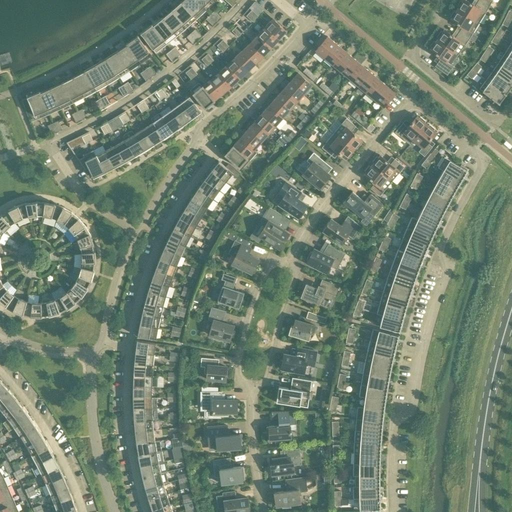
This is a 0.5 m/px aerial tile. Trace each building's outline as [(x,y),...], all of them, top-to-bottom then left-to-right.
[(206,11),(196,0),(183,0),(181,2),(197,19),(206,11)] [(214,0),(196,0),(206,11),(216,1),(214,0)] [(489,7),(479,1),(475,6),(465,0),(462,0),(462,1),(461,1),(457,6),(458,7),(457,9),(479,23),(489,7)] [(181,2),(172,10),(187,28),(197,19),(181,2)] [(479,23),(457,9),(456,10),(457,10),(456,12),(454,11),(451,17),(452,17),(451,19),(450,20),(462,27),(459,33),(469,40),(479,23)] [(172,10),(162,18),(177,37),(187,28),(172,10)] [(249,13),(255,19),(258,16),(252,10),(249,13)] [(210,15),(217,22),(221,18),(214,11),(210,15)] [(255,19),(249,13),(246,16),(253,22),(255,19)] [(217,22),(210,15),(206,19),(213,26),(217,22)] [(511,20),(506,17),(502,24),(507,27),(511,20)] [(162,18),(153,26),(152,26),(167,45),(177,37),(162,18)] [(273,18),(265,27),(278,40),(287,31),(286,31),(273,19),(273,18)] [(152,26),(153,26),(152,25),(141,33),(142,35),(156,53),(167,45),(152,26)] [(235,28),(241,34),(244,31),(238,25),(235,28)] [(278,40),(265,27),(257,35),(271,48),(278,40)] [(241,34),(235,28),(232,31),(238,37),(241,34)] [(500,28),(495,35),(500,38),(505,31),(500,28)] [(191,33),(197,40),(201,36),(195,29),(191,33)] [(469,40),(459,33),(455,38),(444,29),(443,30),(444,30),(442,32),(441,31),(437,37),(438,38),(437,39),(436,40),(458,55),(469,40)] [(197,40),(191,33),(187,37),(193,44),(197,40)] [(271,48),(257,35),(250,43),(263,56),(271,48)] [(500,38),(495,35),(491,41),(496,45),(500,38)] [(128,44),(141,64),(152,56),(139,37),(138,36),(126,44),(127,45),(128,44)] [(324,58),(336,44),(327,36),(327,37),(316,50),(315,51),(324,58)] [(223,40),(220,43),(226,49),(229,46),(223,40)] [(458,55),(436,40),(437,40),(435,42),(434,41),(430,47),(431,47),(430,49),(429,50),(441,58),(435,66),(447,75),(454,66),(451,65),(458,55)] [(226,49),(220,43),(217,45),(223,52),(226,49)] [(250,43),(242,51),(255,64),(263,56),(250,43)] [(128,44),(127,45),(117,51),(130,71),(141,64),(128,44)] [(344,51),(336,44),(324,58),(332,65),(344,51)] [(488,46),(484,53),(489,56),(493,49),(488,46)] [(175,47),(171,51),(177,58),(181,54),(175,47)] [(117,51),(106,58),(119,78),(130,71),(117,51)] [(177,58),(171,51),(166,54),(172,61),(177,58)] [(242,51),(234,58),(247,72),(255,64),(242,51)] [(353,58),(344,51),(332,65),(341,72),(353,58)] [(489,56),(484,53),(480,59),(485,62),(489,56)] [(511,58),(505,53),(499,62),(511,71),(511,58)] [(205,57),(210,63),(213,61),(208,54),(205,57)] [(210,63),(205,57),(202,59),(207,66),(210,63)] [(119,78),(106,58),(96,65),(108,85),(119,78)] [(234,58),(227,66),(239,79),(247,72),(234,58)] [(353,58),(341,72),(349,79),(361,65),(353,58)] [(511,71),(499,62),(493,71),(511,84),(511,71)] [(477,63),(472,69),(476,73),(481,67),(477,63)] [(108,85),(96,65),(85,71),(96,91),(108,85)] [(370,72),(361,65),(349,79),(358,86),(370,72)] [(227,66),(219,73),(231,87),(239,79),(227,66)] [(150,67),(145,70),(151,78),(155,74),(150,67)] [(192,68),(189,70),(194,77),(197,74),(192,68)] [(309,77),(312,73),(306,68),(303,72),(309,77)] [(476,73),(472,69),(467,75),(471,79),(476,73)] [(151,78),(145,70),(140,73),(146,81),(151,78)] [(194,77),(189,70),(186,73),(191,79),(194,77)] [(96,91),(85,71),(74,77),(85,98),(96,91)] [(511,84),(493,71),(486,80),(506,94),(511,86),(511,84)] [(378,79),(370,72),(358,86),(366,93),(378,79)] [(219,73),(210,80),(222,94),(231,87),(219,73)] [(298,73),(290,81),(304,94),(312,85),(311,85),(298,74),(299,73),(298,73)] [(312,73),(309,77),(315,82),(318,79),(312,73)] [(74,77),(62,82),(73,104),(85,98),(74,77)] [(177,88),(180,85),(175,79),(172,81),(177,88)] [(378,79),(366,93),(375,100),(387,86),(378,79)] [(210,80),(202,86),(214,101),(222,94),(210,80)] [(506,94),(486,80),(479,89),(486,94),(484,96),(485,97),(492,103),(493,103),(495,101),(499,104),(506,94)] [(304,94),(290,81),(283,90),(297,102),(304,94)] [(62,82),(51,88),(61,109),(73,104),(62,82)] [(123,85),(128,93),(133,90),(128,82),(123,85)] [(325,91),(328,88),(322,82),(319,86),(325,91)] [(214,101),(202,86),(199,83),(190,90),(205,108),(204,108),(205,109),(205,108),(214,101)] [(128,93),(123,85),(118,88),(123,96),(128,93)] [(395,93),(387,86),(375,100),(384,108),(384,107),(383,107),(395,93),(395,94),(395,93)] [(51,88),(40,93),(49,115),(61,109),(51,88)] [(334,93),(328,88),(325,91),(331,96),(334,93)] [(158,91),(163,98),(166,96),(161,89),(158,91)] [(297,102),(283,90),(276,98),(290,110),(297,102)] [(163,98),(158,91),(154,94),(159,101),(163,98)] [(40,93),(40,92),(27,97),(27,98),(22,100),(31,122),(37,120),(49,115),(40,93)] [(100,99),(105,107),(110,104),(105,96),(100,99)] [(180,104),(191,119),(201,111),(200,110),(189,97),(180,104)] [(290,110),(276,98),(269,106),(283,118),(290,110)] [(105,107),(100,99),(95,102),(100,110),(105,107)] [(321,99),(316,105),(319,108),(325,102),(321,99)] [(339,109),(342,105),(336,100),(333,104),(339,109)] [(140,103),(145,110),(149,108),(144,101),(140,103)] [(145,110),(140,103),(137,105),(142,113),(145,110)] [(180,104),(171,110),(182,126),(191,119),(180,104)] [(319,108),(316,105),(311,111),(314,114),(319,108)] [(342,105),(339,109),(345,114),(348,110),(342,105)] [(269,106),(262,114),(275,126),(283,118),(269,106)] [(77,112),(81,120),(86,117),(82,109),(77,112)] [(171,110),(162,116),(173,132),(182,126),(171,110)] [(81,120),(77,112),(72,114),(76,123),(81,120)] [(357,120),(360,117),(354,112),(351,115),(357,120)] [(151,119),(153,123),(163,138),(173,132),(162,116),(160,113),(151,119)] [(275,126),(262,114),(254,122),(268,134),(275,126)] [(302,121),(305,124),(310,118),(307,115),(302,121)] [(413,140),(427,124),(426,124),(424,122),(425,121),(420,117),(419,118),(418,117),(418,116),(417,116),(408,127),(403,123),(405,121),(404,121),(395,132),(410,145),(413,141),(413,140)] [(366,122),(360,117),(357,120),(363,125),(366,122)] [(346,118),(334,133),(354,150),(355,150),(354,150),(356,148),(357,149),(361,144),(360,143),(361,141),(362,141),(351,131),(355,127),(357,128),(346,118)] [(53,123),(57,132),(62,129),(58,121),(53,123)] [(305,124),(302,121),(296,127),(300,130),(305,124)] [(268,134),(254,122),(247,130),(261,143),(268,134)] [(57,132),(53,123),(48,126),(51,134),(57,132)] [(153,123),(144,128),(154,145),(163,138),(153,123)] [(371,132),(375,127),(370,123),(367,128),(371,132)] [(427,124),(413,140),(413,141),(422,148),(419,152),(424,156),(434,145),(433,145),(432,147),(427,143),(436,132),(436,131),(435,132),(434,130),(435,129),(429,125),(428,126),(427,124)] [(144,128),(134,134),(144,151),(154,145),(144,128)] [(305,128),(300,134),(305,137),(308,135),(309,132),(305,128)] [(322,137),(327,140),(333,132),(328,128),(322,137)] [(247,130),(240,138),(254,151),(254,150),(261,143),(247,130)] [(293,131),(287,137),(291,140),(296,134),(293,131)] [(281,136),(276,141),(284,148),(291,140),(287,137),(284,133),(281,136)] [(354,150),(334,133),(322,148),(333,157),(333,156),(332,155),(335,150),(346,160),(347,159),(348,157),(349,158),(353,153),(352,152),(354,150)] [(134,134),(125,140),(134,156),(144,151),(134,134)] [(240,138),(225,155),(225,156),(226,155),(239,167),(238,167),(239,168),(239,167),(242,169),(257,153),(254,150),(254,151),(240,138)] [(134,156),(125,140),(115,145),(125,162),(134,156)] [(115,145),(106,151),(115,167),(125,162),(115,145)] [(278,147),(273,153),(276,156),(282,150),(278,147)] [(115,167),(106,151),(96,156),(104,173),(115,167)] [(276,156),(273,153),(268,159),(271,162),(276,156)] [(308,168),(303,174),(319,188),(321,187),(321,188),(326,183),(325,182),(330,176),(323,170),(323,167),(322,166),(325,162),(313,153),(307,161),(310,164),(307,167),(308,168)] [(426,159),(431,163),(436,158),(431,153),(426,159)] [(372,164),(372,165),(392,182),(404,167),(393,158),(394,160),(390,164),(380,155),(379,156),(378,158),(377,157),(372,162),(374,163),(372,164)] [(104,173),(96,156),(85,161),(93,176),(93,178),(104,173)] [(443,170),(461,181),(469,169),(461,165),(460,167),(444,157),(438,168),(443,171),(443,170)] [(431,163),(426,159),(421,165),(426,169),(431,163)] [(211,170),(226,182),(233,173),(220,162),(219,161),(211,170)] [(392,182),(372,165),(371,165),(372,165),(370,167),(369,166),(365,171),(366,172),(365,174),(364,173),(364,174),(375,183),(371,188),(369,186),(369,187),(380,196),(392,182)] [(265,173),(261,169),(256,175),(260,179),(265,173)] [(226,182),(211,170),(204,179),(219,191),(226,182)] [(443,170),(443,171),(438,180),(456,190),(461,181),(443,170)] [(414,180),(419,183),(423,176),(417,173),(414,180)] [(219,191),(204,179),(198,189),(213,199),(219,191)] [(419,183),(414,180),(410,186),(416,189),(419,183)] [(456,190),(438,180),(432,190),(451,200),(456,190)] [(286,182),(273,201),(298,218),(299,216),(301,217),(304,212),(303,211),(307,205),(297,198),(301,192),(286,182)] [(244,196),(246,193),(240,188),(237,191),(244,196)] [(213,199),(198,189),(191,198),(207,208),(213,199)] [(432,190),(427,200),(446,209),(451,200),(432,190)] [(371,194),(368,197),(364,202),(352,192),(344,202),(364,219),(370,211),(373,214),(382,204),(371,194)] [(406,194),(403,200),(409,203),(412,197),(406,194)] [(231,199),(238,204),(240,201),(233,196),(231,199)] [(191,198),(185,208),(201,218),(207,208),(191,198)] [(238,204),(231,199),(228,203),(235,208),(238,204)] [(409,203),(403,200),(400,207),(405,210),(409,203)] [(427,200),(422,210),(441,219),(446,209),(427,200)] [(36,202),(28,203),(31,216),(36,215),(44,216),(44,202),(36,202)] [(45,202),(44,202),(44,216),(51,217),(57,220),(62,207),(55,204),(45,202)] [(31,216),(28,203),(26,203),(17,206),(10,209),(17,221),(22,218),(29,216),(31,216)] [(62,207),(57,220),(64,223),(69,229),(70,229),(80,220),(79,219),(71,212),(63,208),(62,207)] [(268,222),(259,236),(279,249),(289,234),(276,226),(283,216),(269,207),(262,218),(268,222)] [(201,218),(185,208),(179,218),(196,227),(201,218)] [(0,216),(0,227),(5,231),(10,226),(16,222),(17,221),(10,209),(9,210),(1,215),(0,216)] [(422,210),(417,219),(417,220),(436,229),(441,219),(422,210)] [(221,213),(219,216),(226,221),(228,217),(221,213)] [(391,216),(389,220),(395,223),(399,216),(393,213),(391,216)] [(226,221),(219,216),(216,220),(224,224),(226,221)] [(362,227),(348,216),(341,226),(331,219),(322,231),(342,244),(348,235),(353,239),(362,227)] [(412,217),(407,228),(432,239),(436,229),(417,220),(417,219),(412,217)] [(179,218),(174,228),(191,236),(196,227),(179,218)] [(80,220),(70,229),(74,234),(77,240),(78,241),(90,234),(85,226),(80,220)] [(395,223),(389,220),(386,226),(392,229),(395,223)] [(174,228),(169,238),(186,246),(191,236),(174,228)] [(432,239),(407,228),(403,238),(427,249),(432,239)] [(227,230),(225,235),(235,239),(238,234),(227,230)] [(93,243),(90,234),(78,241),(80,247),(82,254),(82,255),(95,253),(95,252),(93,243)] [(232,264),(238,267),(238,269),(244,270),(252,274),(253,272),(254,272),(256,265),(259,260),(248,254),(251,248),(250,248),(253,242),(238,235),(236,241),(235,240),(228,254),(235,257),(232,264)] [(385,236),(382,243),(388,245),(391,239),(385,236)] [(169,238),(164,249),(181,256),(186,246),(169,238)] [(403,238),(398,249),(423,259),(427,249),(403,238)] [(337,269),(345,254),(329,243),(323,253),(314,249),(312,252),(311,251),(307,259),(308,259),(306,263),(307,263),(326,273),(330,266),(337,269)] [(388,245),(382,243),(379,249),(385,252),(388,245)] [(164,249),(159,259),(177,266),(181,256),(164,249)] [(423,259),(398,249),(394,260),(419,269),(423,259)] [(95,253),(82,255),(82,261),(81,268),(94,270),(95,261),(95,253)] [(375,257),(373,264),(379,266),(382,260),(375,257)] [(177,266),(159,259),(155,270),(173,276),(177,266)] [(419,269),(394,260),(390,270),(416,279),(419,269)] [(379,266),(373,264),(370,271),(376,273),(379,266)] [(94,270),(81,268),(79,275),(76,281),(88,288),(92,280),(94,271),(94,270)] [(155,270),(151,280),(169,286),(173,276),(155,270)] [(416,279),(390,270),(387,281),(412,289),(416,279)] [(217,302),(239,309),(244,293),(233,289),(236,278),(223,273),(221,280),(225,281),(223,286),(217,302)] [(335,296),(339,286),(322,279),(320,285),(318,285),(318,286),(317,288),(306,284),(300,297),(319,305),(320,303),(327,307),(332,295),(335,296)] [(367,279),(364,286),(370,288),(373,282),(367,279)] [(169,286),(151,280),(148,291),(166,297),(169,286)] [(72,287),(67,292),(76,302),(82,296),(87,288),(88,288),(76,281),(72,287)] [(387,281),(383,292),(409,300),(412,289),(387,281)] [(370,288),(364,286),(361,293),(368,295),(370,288)] [(5,287),(0,290),(0,301),(5,306),(7,307),(15,296),(13,295),(7,290),(5,287)] [(148,291),(145,302),(163,307),(166,297),(148,291)] [(61,297),(56,299),(61,311),(68,308),(75,303),(76,302),(67,292),(61,297)] [(383,292),(380,303),(406,310),(409,300),(383,292)] [(15,296),(7,307),(13,311),(22,314),(26,315),(29,302),(26,301),(19,298),(15,296)] [(61,311),(56,299),(54,300),(47,302),(42,303),(43,316),(50,315),(59,312),(61,311)] [(356,308),(362,310),(364,303),(358,301),(356,308)] [(29,302),(26,315),(31,316),(41,316),(43,316),(42,303),(40,303),(33,302),(29,302)] [(163,307),(145,302),(142,313),(160,317),(163,307)] [(406,310),(380,303),(377,314),(383,315),(403,320),(406,310)] [(233,331),(234,326),(222,323),(225,311),(212,307),(209,320),(213,321),(209,335),(215,336),(214,339),(220,340),(220,338),(230,341),(231,336),(233,337),(235,331),(233,331)] [(362,310),(356,308),(353,314),(359,317),(362,310)] [(325,324),(327,318),(320,316),(308,311),(306,318),(325,324)] [(142,313),(140,324),(158,328),(160,317),(142,313)] [(383,315),(380,326),(399,331),(399,332),(400,332),(403,320),(383,315)] [(313,333),(316,326),(295,320),(293,326),(291,325),(288,334),(309,341),(311,332),(313,333)] [(158,328),(140,324),(137,336),(139,337),(139,336),(156,339),(158,328)] [(370,340),(396,347),(399,336),(398,335),(398,336),(373,329),(370,340)] [(137,340),(135,352),(154,355),(156,343),(139,341),(137,340)] [(370,340),(367,351),(394,357),(396,347),(370,340)] [(314,363),(317,352),(316,352),(297,348),(295,355),(292,354),(292,356),(284,354),(282,360),(281,360),(280,360),(279,366),(280,366),(281,366),(281,369),(290,371),(290,372),(296,373),(296,372),(304,373),(304,374),(304,373),(308,374),(310,362),(314,363)] [(183,349),(182,358),(191,359),(192,350),(183,349)] [(394,357),(367,351),(365,363),(391,368),(394,357)] [(154,355),(135,352),(134,364),(153,365),(154,355)] [(227,377),(228,371),(226,371),(227,367),(218,366),(216,364),(215,364),(215,359),(201,358),(201,366),(205,367),(204,372),(205,374),(207,374),(207,379),(225,381),(226,377),(227,377)] [(365,363),(363,374),(389,379),(391,368),(365,363)] [(134,364),(133,375),(152,376),(153,365),(134,364)] [(389,379),(363,374),(361,385),(387,389),(389,379)] [(133,375),(133,386),(152,387),(157,387),(158,376),(152,376),(133,375)] [(310,392),(312,381),(292,378),(290,388),(279,387),(276,402),(308,407),(309,398),(310,399),(311,392),(310,392)] [(1,382),(0,382),(0,397),(9,390),(1,382)] [(387,389),(361,385),(359,396),(365,397),(386,400),(387,389)] [(133,386),(133,398),(152,398),(152,387),(133,386)] [(9,390),(0,397),(0,409),(1,411),(16,399),(9,390)] [(228,412),(237,412),(237,400),(219,400),(219,392),(201,392),(201,411),(209,411),(209,418),(221,418),(221,416),(226,416),(228,416),(228,412)] [(365,397),(364,408),(384,411),(386,400),(365,397)] [(133,398),(133,409),(152,408),(157,408),(157,398),(152,398),(133,398)] [(23,408),(16,399),(1,411),(8,419),(23,408)] [(364,408),(358,407),(356,419),(383,422),(384,411),(364,408)] [(30,417),(23,408),(8,419),(14,428),(30,417)] [(133,409),(134,421),(153,419),(158,419),(157,408),(152,408),(133,409)] [(268,441),(275,441),(275,443),(285,442),(285,440),(291,439),(291,433),(292,433),(291,431),(290,424),(294,424),(293,413),(295,413),(295,412),(272,413),(272,419),(275,419),(276,426),(266,426),(268,441)] [(36,426),(30,417),(14,428),(20,437),(36,426)] [(153,419),(134,421),(135,432),(154,430),(153,419)] [(356,419),(355,430),(382,433),(383,422),(356,419)] [(241,448),(240,440),(242,440),(242,434),(228,435),(227,425),(207,427),(209,447),(217,446),(217,450),(241,448)] [(42,436),(36,426),(20,437),(26,446),(42,436)] [(155,441),(154,430),(135,432),(136,443),(155,441)] [(355,430),(354,441),(354,442),(381,443),(382,433),(355,430)] [(48,446),(42,436),(26,446),(32,456),(48,446)] [(191,440),(182,441),(183,451),(192,450),(191,440)] [(155,441),(136,443),(138,455),(162,451),(160,441),(155,441)] [(354,442),(354,453),(381,454),(381,443),(354,442)] [(54,456),(48,446),(32,456),(37,465),(54,456)] [(271,465),(272,475),(294,472),(293,466),(302,464),(300,448),(284,450),(285,457),(272,459),(273,464),(271,465)] [(8,457),(15,453),(13,449),(6,454),(8,457)] [(163,462),(162,451),(138,455),(140,466),(159,462),(163,462)] [(15,453),(8,457),(10,461),(17,456),(15,453)] [(354,453),(353,464),(380,465),(381,454),(354,453)] [(54,456),(37,465),(42,475),(59,467),(54,456)] [(243,481),(242,479),(245,479),(243,466),(231,467),(230,458),(212,460),(215,478),(220,477),(222,484),(243,481)] [(159,462),(140,466),(143,477),(161,473),(159,462)] [(380,465),(353,464),(353,476),(355,476),(380,476),(380,465)] [(63,477),(59,467),(42,475),(46,485),(63,477)] [(143,477),(145,488),(164,483),(168,482),(166,472),(161,473),(143,477)] [(380,486),(380,476),(355,476),(355,486),(355,487),(380,486)] [(68,487),(63,477),(46,485),(50,494),(68,487)] [(299,491),(307,490),(306,477),(285,479),(286,490),(274,492),(276,506),(282,505),(282,508),(291,508),(291,507),(290,504),(301,503),(299,491)] [(167,494),(164,483),(145,488),(149,499),(167,494)] [(355,487),(355,486),(353,486),(353,499),(359,498),(380,497),(380,486),(355,487)] [(16,504),(8,487),(0,490),(0,500),(1,500),(3,505),(7,503),(9,507),(16,504)] [(68,487),(50,494),(54,505),(72,498),(68,487)] [(249,503),(248,503),(247,498),(235,499),(234,491),(223,493),(223,496),(217,496),(218,508),(225,507),(225,511),(249,511),(249,509),(249,503)] [(170,504),(167,494),(149,499),(152,510),(170,504)] [(381,511),(380,497),(359,498),(360,510),(372,509),(372,511),(381,511)] [(72,498),(54,505),(56,511),(65,511),(76,509),(72,498)] [(1,500),(0,500),(0,511),(19,511),(16,504),(9,507),(7,503),(3,505),(1,500)]
